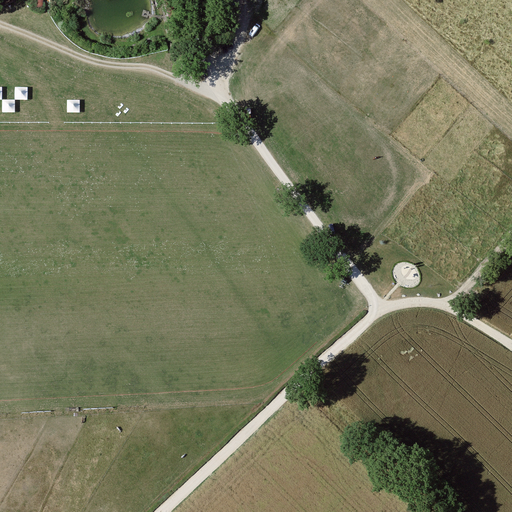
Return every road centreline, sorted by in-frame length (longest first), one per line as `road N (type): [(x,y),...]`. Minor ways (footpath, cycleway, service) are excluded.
road 1 (track): [(162,511),(380,309),(444,306),(511,346)]
road 2 (track): [(380,309),(211,82),(204,0)]
road 3 (track): [(0,23),(95,61),(145,66),(215,88)]
